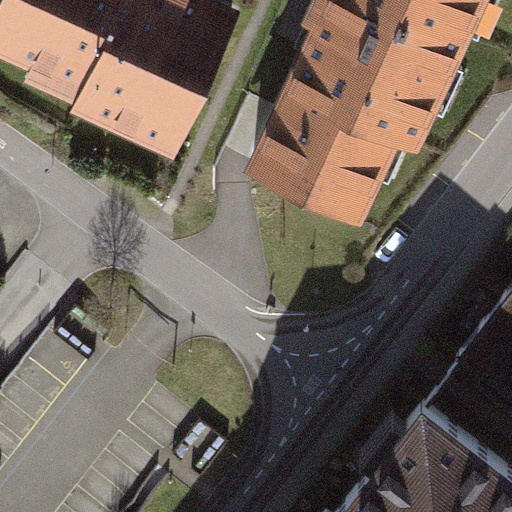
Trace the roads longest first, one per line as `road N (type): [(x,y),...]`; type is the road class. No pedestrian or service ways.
road 1 (residential): [(0,138),(321,385)]
road 2 (residential): [(321,385),(511,146)]
road 3 (residential): [(228,511),(321,385)]
